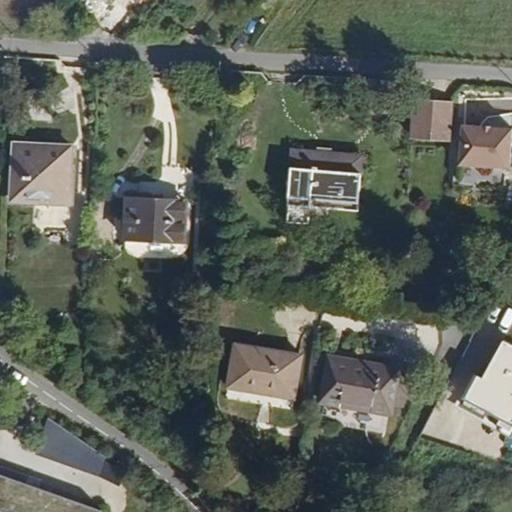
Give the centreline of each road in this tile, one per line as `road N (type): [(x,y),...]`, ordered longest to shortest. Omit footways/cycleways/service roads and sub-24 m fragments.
road 1 (unclassified): [(511,75),(0,45)]
road 2 (unclassified): [(193,511),(0,355)]
road 3 (residential): [(281,311),(475,343)]
road 4 (track): [(475,343),(392,511)]
